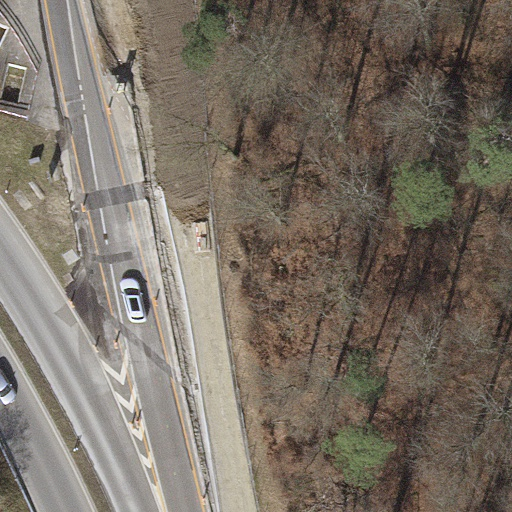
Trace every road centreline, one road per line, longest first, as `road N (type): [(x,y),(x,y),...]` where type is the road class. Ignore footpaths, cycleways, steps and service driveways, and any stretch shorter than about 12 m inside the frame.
road 1 (primary): [(185,511),(94,0)]
road 2 (motorway): [(141,511),(86,387),(0,246)]
road 3 (primary): [(0,382),(66,511)]
